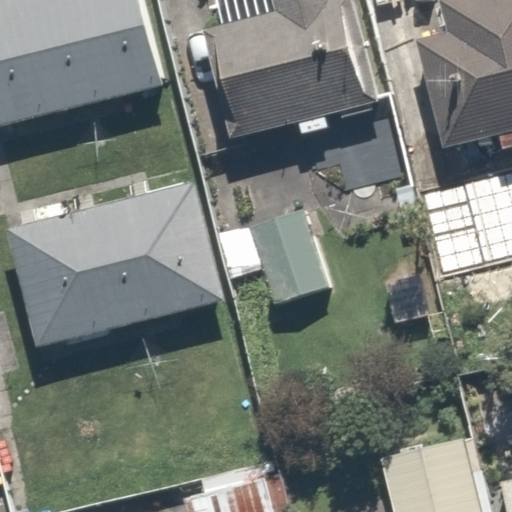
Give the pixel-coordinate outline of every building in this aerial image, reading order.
[(0,135),(181,93),(158,0),(17,0),(0,4),(0,135)] [(391,120),(358,0),(279,0),(286,21),(224,38),(252,139),(307,123),(312,141),(391,120)] [(511,0),(481,0),(452,8),(462,45),(421,57),(448,154),(511,135),(511,0)] [(511,190),(439,209),(461,294),(511,280),(511,190)] [(205,197),(17,241),(45,360),(233,315),(205,197)] [(315,200),(254,219),(256,227),(225,237),(240,285),(271,276),(283,316),(345,297),(315,200)] [(0,371),(0,428),(13,426),(0,371)] [(486,511),(464,429),(378,453),(394,511),(486,511)] [(511,511),(511,476),(503,479),(510,511),(511,511)] [(208,511),(287,511),(278,487),(208,511)]
